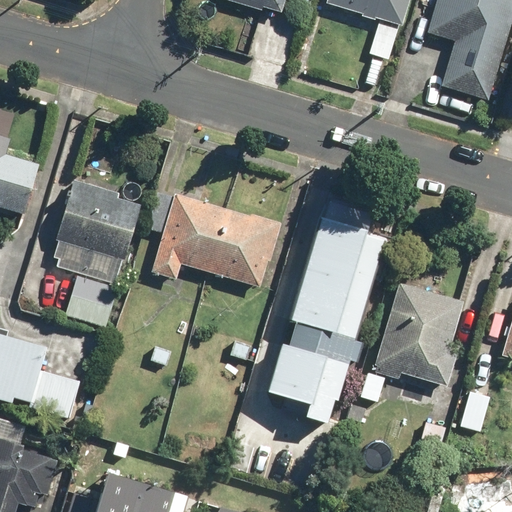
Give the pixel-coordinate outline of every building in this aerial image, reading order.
[(283,0),(229,0),(280,15),(283,0)] [(325,0),(324,4),(376,19),(366,54),(386,60),(396,25),(401,26),(408,0),(325,0)] [(511,12),(511,0),(433,0),(424,32),(454,41),(440,86),(485,100),(511,12)] [(41,165),(0,152),(0,206),(26,215),(41,165)] [(117,194),(74,181),(56,238),(123,258),(140,205),(116,198),(117,194)] [(259,287),(278,224),(174,193),(173,196),(156,191),(145,227),(163,233),(151,272),(176,280),(181,264),(259,287)] [(284,308),(308,315),(300,343),(288,340),(277,377),(336,394),(373,262),(303,242),(284,308)] [(115,289),(75,277),(64,315),(104,327),(115,289)] [(462,300),(399,281),(371,371),(398,380),(401,371),(446,385),(456,355),(446,352),(462,300)] [(511,317),(501,356),(511,358),(511,317)] [(41,369),(48,347),(0,333),(0,400),(11,404),(13,397),(30,402),(29,408),(69,419),(80,380),(41,369)] [(256,340),(234,336),(230,361),(251,364),(256,340)] [(170,367),(177,343),(157,337),(150,362),(170,367)] [(488,395),(468,389),(457,426),(478,432),(488,395)] [(350,419),(366,423),(371,404),(339,397),(332,429),(347,432),(350,419)] [(445,426),(422,419),(411,457),(434,464),(445,426)] [(46,511),(63,456),(0,437),(0,511),(14,511),(16,506),(34,511),(46,511)] [(107,469),(94,511),(180,511),(186,493),(107,469)] [(443,511),(511,511),(511,482),(511,477),(441,483),(443,511)] [(253,511),(222,502),(215,511),(253,511)]
